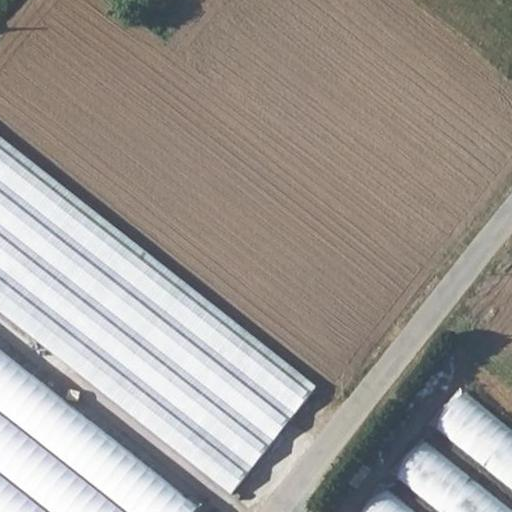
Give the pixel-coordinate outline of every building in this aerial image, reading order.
[(0,313),(225,496),(314,388),(0,139),(0,313)] [(0,511),(196,511),(0,351),(0,511)] [(431,424),(511,485),(511,427),(459,387),(431,424)] [(511,511),(511,505),(420,436),(392,473),(444,511),(511,511)] [(417,511),(384,487),(364,511),(417,511)]
